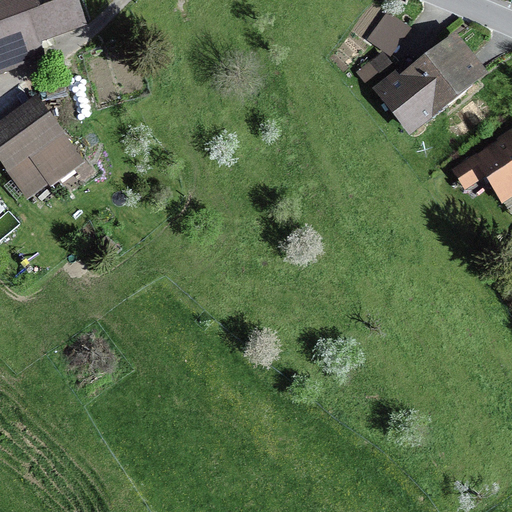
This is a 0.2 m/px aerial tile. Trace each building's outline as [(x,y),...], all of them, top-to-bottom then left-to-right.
[(40,45),(87,29),(76,0),(0,0),(0,75),(46,60),(40,45)] [(388,56),(406,31),(385,16),(367,41),(388,56)] [(476,77),(474,74),(451,46),(403,83),(401,81),(381,97),(409,133),(430,117),(428,115),(443,103),(446,108),(463,94),(460,90),(476,77)] [(369,81),(379,72),(388,65),(382,58),(373,65),(371,63),(361,71),(369,81)] [(36,96),(0,121),(0,163),(12,180),(5,185),(16,201),(23,196),(27,201),(44,189),(46,192),(85,164),(36,96)] [(511,138),(475,163),(474,160),(452,174),(462,189),(483,176),(499,201),(511,192),(511,138)]
